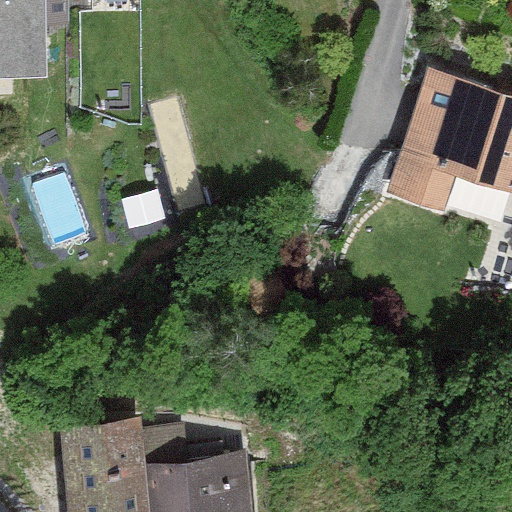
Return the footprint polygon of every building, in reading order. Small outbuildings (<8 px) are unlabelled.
[(54,0),(0,0),(0,75),(57,73),(54,0)] [(511,89),(433,67),(397,193),(448,208),(458,173),(511,187),(511,89)] [(70,167),(41,174),(57,234),(86,227),(70,167)] [(156,451),(192,445),(186,411),(150,418),(156,451)] [(139,419),(62,427),(71,511),(149,511),(144,462),(139,419)] [(253,511),(246,450),(144,462),(149,511),(253,511)]
